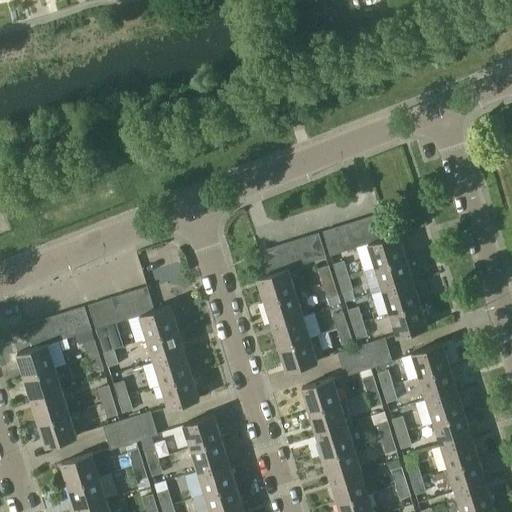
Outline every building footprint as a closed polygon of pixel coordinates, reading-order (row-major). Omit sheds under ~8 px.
[(323,13),(327,25),(338,20),(334,8),(323,13)] [(355,71),(349,58),(331,66),(336,79),(355,71)] [(380,213),(369,216),(377,240),(388,236),(380,213)] [(368,243),(377,240),(369,216),(358,220),(365,244),(368,243)] [(358,220),(346,224),(353,247),(365,244),(358,220)] [(346,224),(334,227),(342,251),(353,247),(346,224)] [(330,255),(342,251),(334,227),(323,231),(330,255)] [(318,232),(306,236),(313,259),(325,256),(318,232)] [(399,233),(388,236),(377,240),(368,243),(375,266),(406,257),(399,233)] [(306,236),(294,240),(302,263),(313,259),(306,236)] [(294,240),(283,243),(290,267),(302,263),(294,240)] [(288,267),(290,267),(283,243),(271,247),(278,270),(288,267)] [(260,251),(267,274),(278,270),(271,247),(260,251)] [(414,279),(406,257),(375,266),(383,289),(414,279)] [(344,259),(333,263),(337,278),(349,275),(344,259)] [(328,264),(317,267),(318,271),(321,279),(322,283),(333,279),(328,264)] [(288,267),(278,270),(267,274),(258,277),(265,301),(296,291),(288,267)] [(342,292),(353,289),(349,275),(337,278),(342,292)] [(327,297),(338,293),(333,279),(322,283),(327,297)] [(414,279),(383,289),(390,312),(421,302),(414,279)] [(147,286),(135,290),(142,313),(154,309),(147,286)] [(140,314),(142,313),(135,290),(123,294),(130,317),(140,314)] [(296,291),(265,301),(272,324),(303,314),(296,291)] [(119,320),(130,317),(123,294),(112,297),(119,320)] [(107,324),(119,320),(112,297),(100,301),(107,324)] [(95,327),(107,324),(100,301),(88,305),(95,327)] [(397,336),(428,326),(421,302),(390,312),(397,336)] [(170,304),(154,309),(142,313),(140,314),(147,337),(177,328),(170,304)] [(347,308),(352,324),(363,320),(358,305),(347,308)] [(91,329),(84,306),(72,310),(80,332),(91,329)] [(72,310),(61,313),(68,336),(80,332),(72,310)] [(332,314),(337,329),(348,325),(343,310),(332,314)] [(56,340),(68,336),(61,313),(49,317),(56,340)] [(303,314),(272,324),(280,347),(310,337),(303,314)] [(47,342),(56,340),(49,317),(38,320),(45,343),(47,342)] [(33,347),(45,343),(38,320),(26,324),(33,347)] [(356,338),(368,334),(363,320),(352,324),(356,338)] [(341,343),(352,339),(348,325),(337,329),(341,343)] [(184,351),(177,328),(147,337),(154,360),(184,351)] [(109,333),(99,336),(103,351),(114,348),(109,333)] [(287,370),(318,361),(310,337),(280,347),(287,370)] [(388,347),(385,337),(360,344),(364,355),(388,347)] [(94,338),(83,341),(86,351),(88,356),(99,352),(94,338)] [(47,342),(45,343),(33,347),(16,352),(24,376),(55,366),(47,342)] [(443,342),(412,352),(420,375),(451,366),(443,342)] [(360,344),(337,351),(341,362),(364,355),(360,344)] [(392,360),(388,347),(364,355),(367,368),(392,360)] [(107,365),(119,362),(114,348),(103,351),(107,365)] [(192,374),(184,351),(154,360),(161,383),(192,374)] [(92,370),(104,367),(99,352),(88,356),(92,370)] [(367,368),(364,355),(341,362),(344,375),(367,368)] [(62,389),(55,366),(24,376),(31,398),(62,389)] [(451,366),(420,375),(427,398),(458,388),(451,366)] [(388,369),(377,372),(382,387),(393,384),(388,369)] [(169,407),(199,397),(192,374),(161,383),(169,407)] [(373,374),(362,377),(367,392),(378,389),(373,374)] [(333,377),(303,386),(310,410),(340,400),(333,377)] [(124,379),(113,382),(118,397),(128,393),(124,379)] [(109,383),(98,387),(102,401),(113,398),(109,383)] [(386,401),(397,398),(393,384),(382,387),(386,401)] [(458,388),(427,398),(434,421),(465,411),(458,388)] [(62,389),(31,398),(38,421),(69,412),(62,389)] [(382,403),(378,389),(367,392),(371,406),(382,403)] [(122,411),(133,408),(128,393),(118,397),(122,411)] [(107,416),(118,413),(113,398),(102,401),(107,416)] [(310,410),(317,433),(347,423),(340,400),(310,410)] [(125,418),(129,428),(154,420),(150,410),(125,418)] [(465,411),(434,421),(441,444),(473,434),(465,411)] [(77,435),(69,412),(38,421),(46,445),(77,435)] [(214,414),(183,423),(191,447),(221,437),(214,414)] [(403,415),(391,418),(396,433),(407,430),(403,415)] [(125,418),(103,425),(106,436),(129,428),(125,418)] [(133,441),(136,440),(158,433),(154,420),(129,428),(133,441)] [(387,421),(377,424),(381,438),(392,435),(387,421)] [(347,423),(317,433),(324,456),(355,446),(347,423)] [(110,448),(124,444),(133,441),(129,428),(106,436),(110,448)] [(412,444),(407,430),(396,433),(401,447),(412,444)] [(473,434),(441,444),(448,467),(480,457),(473,434)] [(385,452),(396,448),(392,435),(381,438),(385,452)] [(228,460),(221,437),(191,447),(198,470),(228,460)] [(154,442),(142,446),(147,460),(158,457),(158,456),(154,443),(154,442)] [(331,479),(362,469),(355,446),(324,456),(331,479)] [(128,451),(132,465),(143,462),(139,447),(128,451)] [(92,452),(61,462),(69,485),(99,476),(95,464),(92,453),(92,452)] [(163,471),(158,457),(147,460),(151,475),(163,471)] [(480,457),(448,467),(456,490),(487,480),(480,457)] [(236,483),(228,460),(198,470),(205,493),(236,483)] [(417,460),(406,464),(410,479),(422,475),(417,460)] [(137,479),(148,476),(143,462),(132,465),(137,479)] [(401,465),(391,469),(395,484),(406,481),(401,465)] [(338,501),(369,492),(362,469),(331,479),(338,501)] [(415,493),(426,490),(422,475),(410,479),(415,493)] [(99,476),(69,485),(76,508),(106,498),(99,476)] [(456,490),(462,511),(464,511),(494,503),(487,480),(456,490)] [(406,481),(395,484),(396,484),(400,497),(400,498),(411,494),(406,481)] [(223,511),(243,506),(236,483),(205,493),(210,511),(223,511)] [(168,488),(157,491),(162,506),(173,503),(168,488)] [(341,511),(374,511),(369,492),(338,501),(341,511)] [(153,493),(142,496),(146,511),(158,507),(153,493)] [(110,511),(106,498),(76,508),(77,511),(110,511)] [(173,503),(162,506),(163,511),(175,511),(174,505),(173,503)] [(496,511),(494,503),(464,511),(496,511)]
